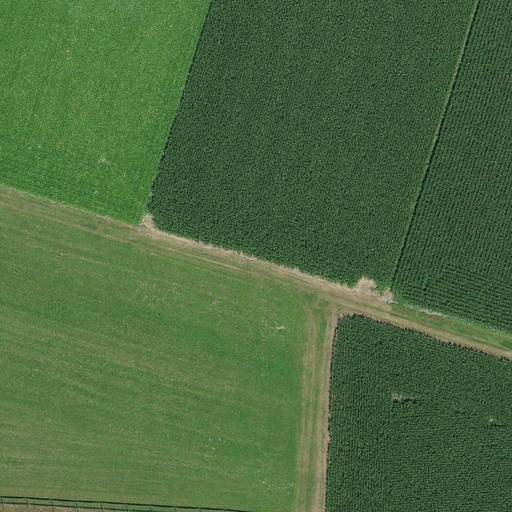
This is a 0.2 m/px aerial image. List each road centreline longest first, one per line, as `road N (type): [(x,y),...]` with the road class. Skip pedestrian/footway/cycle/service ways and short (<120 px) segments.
road 1 (track): [(0,202),(315,298),(300,511)]
road 2 (track): [(315,298),(511,358)]
